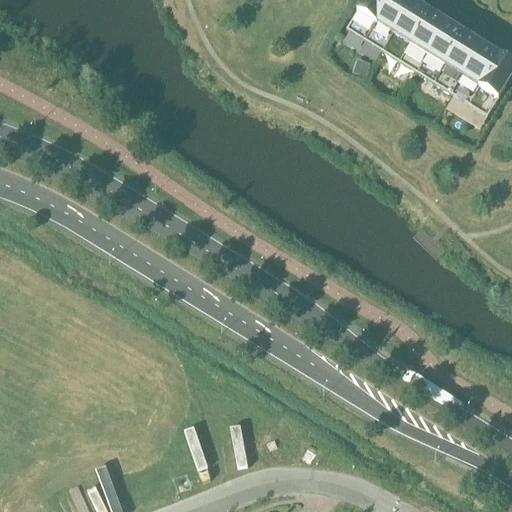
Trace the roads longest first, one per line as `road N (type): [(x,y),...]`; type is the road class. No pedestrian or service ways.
road 1 (primary): [(511,448),(150,216),(0,137)]
road 2 (primary): [(0,183),(110,240),(384,417),(511,481)]
road 3 (unclassified): [(396,511),(337,484),(296,480),(186,511)]
